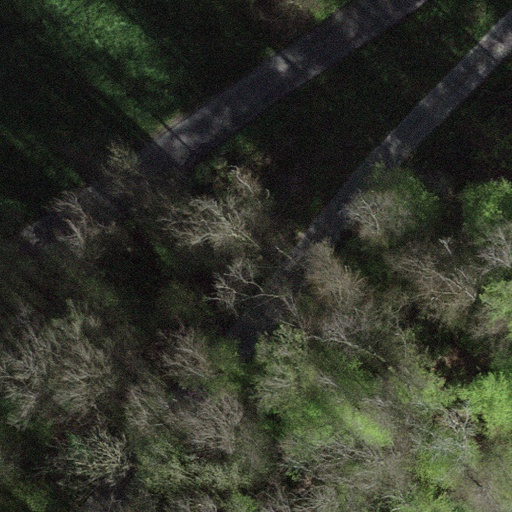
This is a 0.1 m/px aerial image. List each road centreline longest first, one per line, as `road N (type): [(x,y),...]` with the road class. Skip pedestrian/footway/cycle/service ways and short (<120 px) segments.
road 1 (unclassified): [(511,65),(126,511)]
road 2 (unclassified): [(378,0),(190,141),(0,260)]
